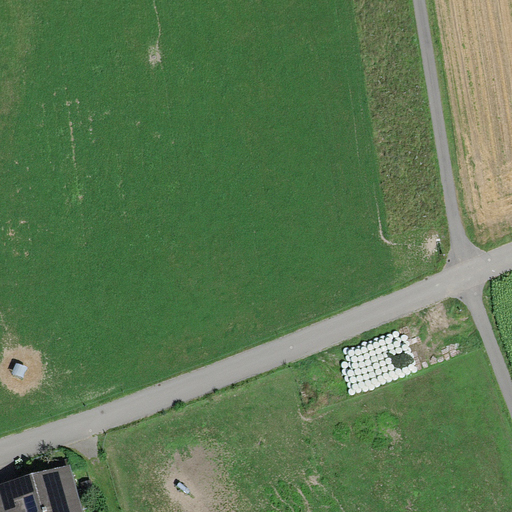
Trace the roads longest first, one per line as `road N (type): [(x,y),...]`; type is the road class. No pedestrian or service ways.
road 1 (residential): [(0,450),(464,272)]
road 2 (residential): [(418,0),(464,272)]
road 3 (residential): [(464,272),(511,399)]
